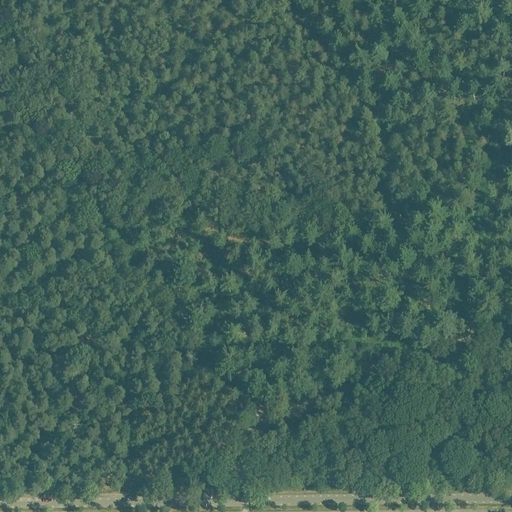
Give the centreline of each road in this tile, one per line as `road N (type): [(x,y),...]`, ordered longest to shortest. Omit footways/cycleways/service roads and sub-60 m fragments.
road 1 (unclassified): [(246,499),(245,455),(257,426),(511,325)]
road 2 (tertiary): [(511,497),(246,499)]
road 3 (tertiary): [(0,504),(246,499)]
road 4 (track): [(380,132),(352,80),(273,0)]
road 5 (track): [(456,269),(492,118)]
road 6 (track): [(476,340),(456,269),(408,231)]
